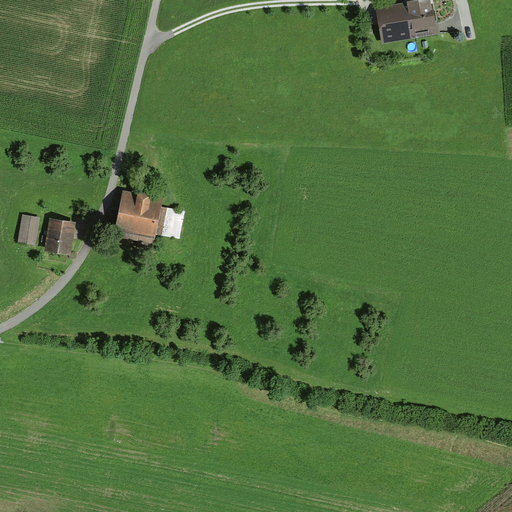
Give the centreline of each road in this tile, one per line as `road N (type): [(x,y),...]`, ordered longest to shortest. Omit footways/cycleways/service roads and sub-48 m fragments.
road 1 (track): [(0,340),(201,372),(362,422),(511,451)]
road 2 (residential): [(0,329),(55,290),(84,253),(109,192),(156,0)]
